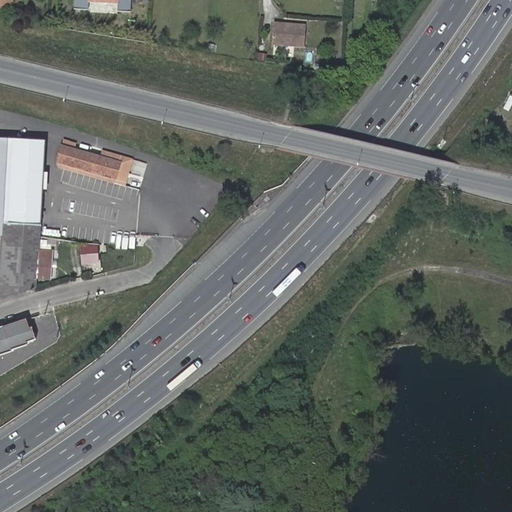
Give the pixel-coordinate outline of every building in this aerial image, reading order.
[(0,0),(0,7),(13,10),(14,0),(0,0)] [(306,26),(274,24),(272,46),(305,48),(306,26)] [(511,106),(511,95),(510,94),(503,108),(509,111),(511,106)] [(0,237),(3,238),(0,298),(0,301),(36,290),(37,277),(39,244),(40,236),(47,142),(15,139),(4,138),(0,138),(0,237)] [(88,151),(62,146),(59,161),(87,167),(88,151)] [(88,151),(87,167),(116,174),(120,159),(88,151)] [(99,242),(80,244),(83,264),(101,262),(99,242)] [(39,244),(37,277),(51,276),(52,249),(50,249),(51,245),(39,244)] [(35,328),(33,319),(0,330),(0,359),(19,354),(18,350),(35,346),(33,343),(43,340),(39,326),(35,328)]
